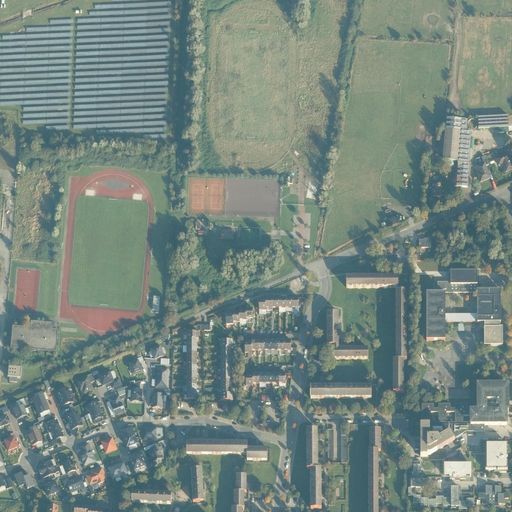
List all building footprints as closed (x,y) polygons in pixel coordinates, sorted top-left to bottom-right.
[(159,12),(172,12),(172,2),(159,2),(159,12)] [(160,125),(168,125),(168,114),(159,114),(159,119),(160,119),(160,125)] [(508,116),(478,117),(478,128),(508,127),(508,116)] [(450,186),(468,188),(472,132),(466,132),(468,120),(446,118),(443,160),(458,161),(457,167),(453,167),(452,178),(450,178),(450,186)] [(511,169),(511,161),(508,153),(495,159),(498,166),(502,164),(506,172),(511,169)] [(491,178),(485,163),(477,166),(479,174),(477,174),(480,183),(491,178)] [(311,178),(307,198),(318,200),(322,180),(311,178)] [(442,198),(443,185),(432,184),(431,197),(442,198)] [(234,230),(221,230),(221,240),(234,240),(234,230)] [(419,241),(419,249),(431,249),(430,239),(424,240),(424,241),(419,241)] [(426,319),(426,342),(445,343),(445,323),(477,323),(477,324),(481,324),(481,325),(480,325),(482,329),(483,329),(484,329),(485,347),(503,347),(503,328),(501,328),(501,323),(501,305),(501,290),(477,290),(477,286),(478,286),(477,271),(450,272),(450,283),(437,283),(437,294),(426,294),(426,319)] [(346,278),(346,288),(366,288),(366,278),(346,278)] [(366,278),(366,288),(383,288),(383,278),(366,278)] [(401,278),(383,278),(383,288),(399,288),(401,288),(401,278)] [(396,292),(396,309),(408,309),(408,292),(401,292),(399,292),(396,292)] [(153,311),(156,311),(156,314),(161,314),(161,297),(154,297),(153,311)] [(396,309),(396,326),(408,326),(408,309),(396,309)] [(339,313),(327,313),(327,330),(339,330),(339,313)] [(11,349),(56,353),(58,332),(54,332),(54,325),(31,323),(30,329),(13,328),(11,349)] [(408,326),(396,326),(396,344),(408,344),(408,326)] [(339,330),(327,330),(327,346),(334,346),(339,346),(339,330)] [(396,344),(396,361),(404,361),(408,361),(408,344),(396,344)] [(161,347),(151,351),(155,362),(165,358),(161,347)] [(334,349),(333,360),(352,360),(352,349),(339,349),(334,349)] [(370,349),(352,349),(352,360),(370,360),(370,349)] [(393,361),(393,377),(404,377),(404,361),(396,361),(393,361)] [(139,362),(130,365),(133,376),(143,372),(139,362)] [(21,368),(8,367),(8,378),(10,378),(10,382),(14,382),(14,379),(20,379),(21,368)] [(169,370),(156,369),(156,379),(168,380),(169,370)] [(111,373),(99,378),(102,388),(111,385),(115,384),(114,381),(111,373)] [(404,377),(393,377),(393,393),(404,393),(404,377)] [(91,384),(88,378),(76,382),(80,392),(83,391),(84,395),(94,392),(91,384)] [(120,379),(114,381),(115,384),(111,385),(113,390),(122,386),(120,379)] [(168,380),(156,379),(156,389),(168,390),(168,380)] [(132,391),(140,391),(141,383),(132,386),(132,391)] [(454,441),(466,433),(468,437),(474,437),(474,433),(484,433),(485,428),(509,428),(509,414),(510,414),(510,386),(477,386),(477,411),(470,411),(470,409),(467,409),(467,405),(455,405),(455,409),(451,409),(450,405),(438,405),(438,409),(434,409),(434,405),(422,405),(422,426),(420,426),(420,461),(427,461),(427,459),(430,459),(455,443),(454,441)] [(372,399),(372,387),(352,388),(352,399),(372,399)] [(331,388),(311,388),(310,399),(331,399),(331,388)] [(352,388),(331,388),(331,399),(352,399),(352,388)] [(68,389),(56,394),(59,401),(70,396),(68,389)] [(140,391),(132,391),(131,403),(142,403),(143,391),(140,391)] [(42,394),(32,398),(39,415),(49,411),(42,394)] [(70,396),(59,401),(62,408),(73,403),(70,396)] [(119,397),(109,401),(112,409),(122,405),(119,397)] [(11,407),(14,414),(24,409),(22,403),(11,407)] [(90,415),(101,411),(98,403),(87,408),(90,415)] [(122,405),(112,409),(116,417),(125,413),(122,405)] [(6,406),(0,408),(0,413),(1,415),(8,412),(6,406)] [(14,414),(16,420),(27,415),(24,409),(14,414)] [(93,423),(104,419),(101,411),(90,415),(93,423)] [(77,413),(65,417),(68,424),(80,420),(77,413)] [(0,427),(10,424),(6,415),(0,417),(0,427)] [(80,420),(68,424),(71,431),(82,427),(80,420)] [(60,429),(57,421),(47,425),(50,433),(60,429)] [(132,428),(121,432),(124,440),(135,436),(132,428)] [(158,428),(143,428),(143,441),(158,441),(158,428)] [(40,435),(37,429),(26,433),(29,439),(40,435)] [(63,437),(60,429),(50,433),(53,441),(59,439),(63,437)] [(370,430),(370,452),(380,452),(382,452),(382,430),(370,430)] [(318,431),(307,431),(307,451),(318,451),(318,431)] [(42,442),(40,435),(29,439),(32,446),(42,442)] [(135,436),(124,440),(128,448),(139,444),(135,436)] [(9,439),(4,441),(4,442),(7,451),(18,447),(14,437),(9,439)] [(113,438),(102,442),(106,454),(118,450),(113,438)] [(207,443),(187,443),(187,455),(207,455),(207,443)] [(227,443),(207,443),(207,455),(227,455),(227,443)] [(247,443),(227,443),(227,455),(247,455),(247,450),(247,443)] [(96,462),(89,444),(80,447),(82,452),(79,453),(85,466),(96,462)] [(485,444),(485,471),(494,471),(495,471),(495,470),(497,470),(497,473),(506,473),(506,471),(507,471),(507,462),(505,462),(505,458),(507,458),(507,444),(497,444),(497,446),(495,446),(495,444),(485,444)] [(161,445),(150,449),(153,456),(162,452),(164,452),(161,445)] [(268,450),(247,450),(247,455),(247,462),(268,462),(268,450)] [(307,470),(311,470),(318,470),(318,451),(307,451),(307,470)] [(164,459),(162,452),(153,456),(151,457),(153,463),(164,459)] [(369,452),(369,470),(379,470),(380,452),(370,452),(369,452)] [(142,455),(136,457),(140,468),(146,466),(142,455)] [(136,457),(130,459),(134,470),(140,468),(136,457)] [(62,464),(66,475),(73,472),(76,471),(72,461),(62,464)] [(56,474),(51,462),(44,465),(49,477),(56,474)] [(116,466),(121,477),(129,474),(125,463),(116,466)] [(444,465),(445,477),(450,477),(450,480),(465,480),(465,477),(470,477),(471,465),(465,465),(465,463),(450,463),(450,465),(444,465)] [(41,466),(39,471),(42,479),(49,477),(44,465),(41,466)] [(408,488),(408,496),(413,496),(413,504),(421,504),(421,506),(428,506),(428,508),(436,508),(436,505),(443,505),(443,506),(451,506),(451,507),(459,507),(459,510),(467,509),(467,507),(474,507),(474,499),(466,499),(466,502),(459,502),(459,488),(451,488),(451,498),(444,499),(444,497),(436,497),(436,500),(429,500),(429,499),(421,499),(421,496),(416,496),(416,488),(430,488),(430,480),(419,480),(419,473),(421,473),(421,465),(420,465),(416,465),(413,465),(413,473),(412,473),(412,480),(411,480),(411,488),(408,488)] [(108,469),(113,480),(121,477),(116,466),(108,469)] [(103,468),(91,473),(92,475),(87,477),(90,485),(98,482),(99,484),(104,482),(103,480),(107,479),(103,468)] [(192,487),(203,486),(202,469),(191,469),(192,487)] [(311,491),(322,491),(322,470),(318,470),(311,470),(311,491)] [(379,470),(369,470),(369,489),(379,489),(379,470)] [(75,476),(73,472),(66,475),(60,477),(62,482),(75,476)] [(23,478),(21,474),(14,476),(18,488),(25,485),(23,478)] [(23,478),(25,485),(27,489),(33,487),(34,487),(32,482),(30,475),(23,478)] [(236,492),(245,492),(246,492),(246,475),(236,475),(236,492)] [(73,480),(78,491),(85,488),(80,477),(73,480)] [(66,483),(70,494),(78,491),(73,480),(66,483)] [(55,481),(43,486),(48,497),(59,492),(55,481)] [(192,487),(193,502),(204,502),(203,486),(192,487)] [(478,494),(478,500),(482,499),(482,505),(488,505),(488,507),(492,507),(492,505),(494,505),(494,507),(499,507),(499,505),(505,505),(505,499),(508,499),(508,494),(503,494),(503,495),(501,495),(501,487),(495,487),(495,488),(492,488),(492,487),(486,487),(486,495),(484,495),(484,494),(478,494)] [(369,489),(369,508),(379,508),(379,489),(369,489)] [(311,491),(311,510),(322,510),(322,491),(311,491)] [(244,509),(245,492),(236,492),(234,492),(234,508),(242,508),(244,509)] [(132,493),(132,504),(151,504),(151,494),(132,493)] [(151,494),(151,504),(171,505),(171,494),(151,494)]
